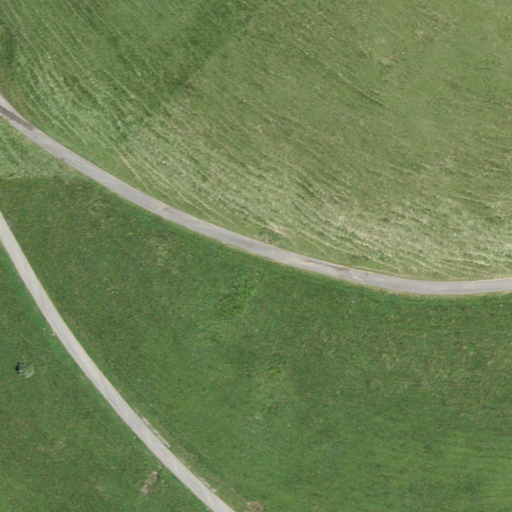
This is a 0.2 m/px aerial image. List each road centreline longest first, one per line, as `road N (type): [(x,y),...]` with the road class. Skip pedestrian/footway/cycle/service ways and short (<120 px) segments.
road 1 (unclassified): [(0,102),(94,178),(237,242),(358,280),(428,289),(511,284)]
road 2 (unclassified): [(0,225),(102,384),(224,511)]
